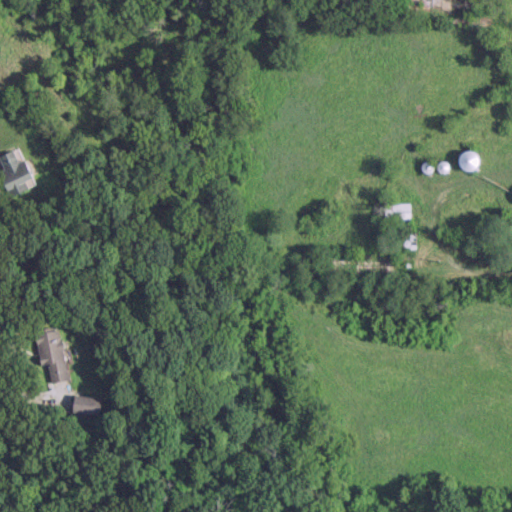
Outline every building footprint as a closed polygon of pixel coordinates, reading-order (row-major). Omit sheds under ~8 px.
[(467,149),(456,162),(469,173),(480,159),(467,149)] [(19,162),(13,150),(0,155),(0,166),(14,196),(29,188),(26,181),(34,177),(25,159),(19,162)] [(383,220),(410,219),(409,203),(383,204),(383,220)] [(50,383),(68,380),(60,327),(35,331),(40,365),(48,364),(50,383)] [(73,413),(101,414),(101,396),(74,395),(73,413)]
